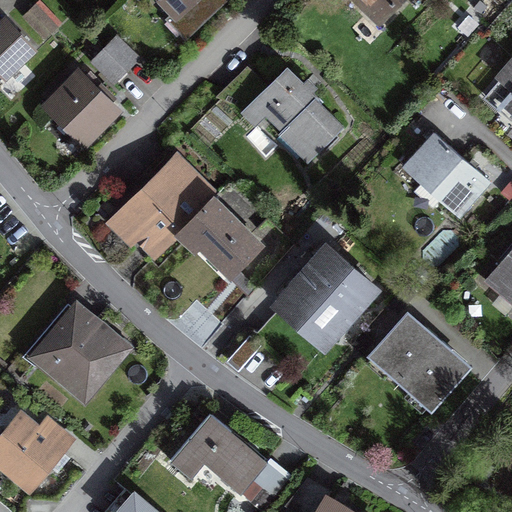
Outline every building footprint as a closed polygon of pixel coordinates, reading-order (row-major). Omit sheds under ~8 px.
[(165,0),(191,28),(220,0),(165,0)] [(398,0),(360,0),(380,19),(398,0)] [(35,4),(25,14),(45,35),(56,25),(35,4)] [(6,18),(0,24),(0,77),(33,46),(6,18)] [(138,57),(117,36),(105,48),(126,69),(138,57)] [(126,69),(105,48),(93,60),(114,81),(126,69)] [(511,61),(500,76),(511,85),(511,88),(511,90),(511,91),(511,61)] [(250,68),(228,90),(246,108),(253,101),(282,131),(280,134),(306,161),(342,126),(316,99),(318,97),(288,67),(268,86),(250,68)] [(79,73),(49,104),(86,139),(115,108),(105,98),(110,93),(100,84),(95,89),(79,73)] [(434,132),(408,162),(449,196),(444,202),(459,214),(489,179),(434,132)] [(161,173),(134,199),(122,188),(100,210),(111,222),(120,213),(157,251),(179,230),(212,197),(168,152),(154,166),(161,173)] [(261,246),(212,197),(179,230),(198,249),(207,240),(236,270),(261,246)] [(375,286),(328,244),(286,291),(334,333),(375,286)] [(511,257),(490,283),(511,301),(511,257)] [(90,325),(72,309),(50,334),(53,337),(46,346),(57,356),(48,367),(76,391),(89,375),(97,381),(127,346),(96,319),(90,325)] [(432,404),(465,366),(451,353),(425,331),(407,315),(374,353),(432,404)] [(60,449),(22,418),(0,444),(0,459),(30,485),(60,449)] [(226,425),(213,440),(198,427),(171,460),(192,478),(209,457),(246,487),(269,460),(226,425)] [(258,485),(248,496),(263,509),(273,497),(258,485)] [(160,511),(134,489),(114,511),(160,511)] [(355,511),(327,495),(317,511),(355,511)]
